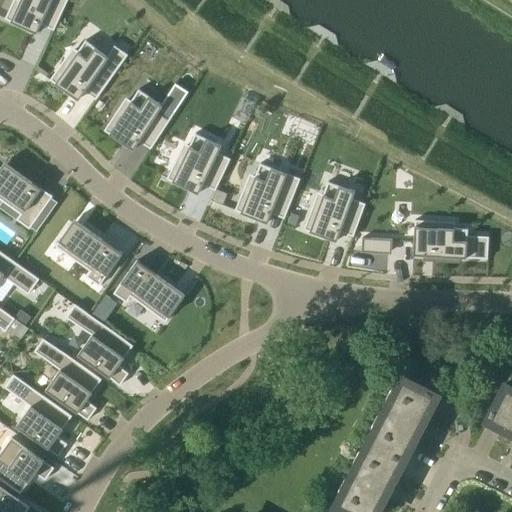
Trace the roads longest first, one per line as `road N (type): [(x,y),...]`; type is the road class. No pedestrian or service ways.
road 1 (residential): [(308,302),(142,212),(26,120),(0,117)]
road 2 (residential): [(308,302),(417,295),(511,302)]
road 3 (residential): [(83,511),(104,465),(154,411),(215,367)]
